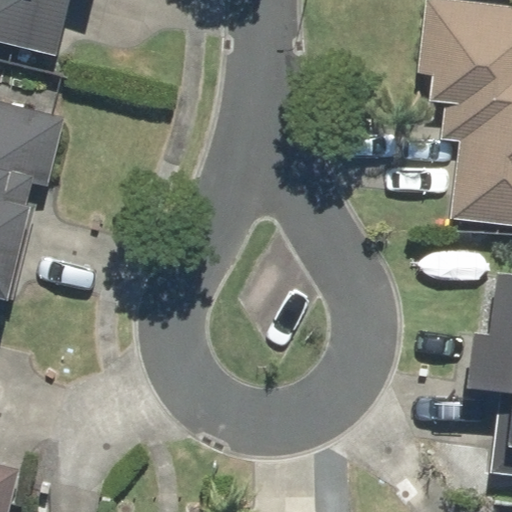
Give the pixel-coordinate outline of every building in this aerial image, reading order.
[(0,0),(0,50),(50,63),(65,0),(0,0)] [(511,2),(436,0),(415,0),(413,70),(425,71),(422,144),(455,145),(452,226),(511,228),(511,2)] [(0,296),(27,188),(44,192),(62,122),(0,106),(0,296)] [(511,280),(492,279),(488,337),(462,336),(459,385),(498,388),(492,472),(511,473),(511,280)] [(0,511),(4,511),(15,471),(0,467),(0,511)]
